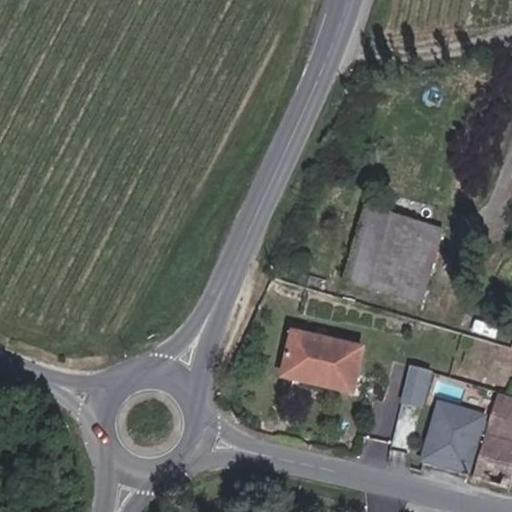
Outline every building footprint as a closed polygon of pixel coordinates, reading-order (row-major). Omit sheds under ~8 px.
[(360,286),(433,311),(444,279),(420,271),(433,232),(385,216),(360,286)] [(420,271),(444,279),(456,241),(433,232),(420,271)] [(376,358),(308,339),(296,381),(363,402),(376,358)] [(432,410),(442,377),(423,371),(413,405),(432,410)] [(488,485),(511,492),(511,401),(488,485)] [(484,478),(500,418),(456,406),(440,465),(484,478)]
